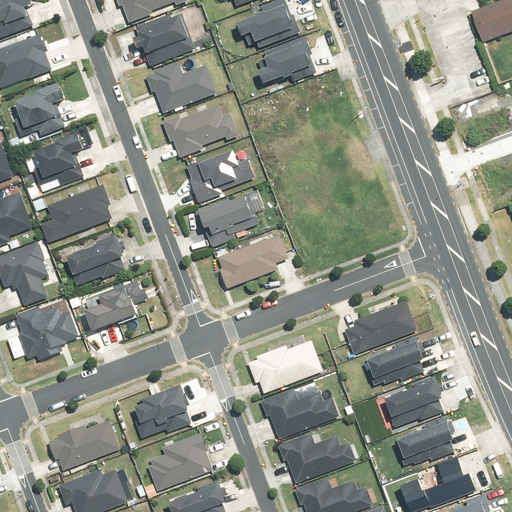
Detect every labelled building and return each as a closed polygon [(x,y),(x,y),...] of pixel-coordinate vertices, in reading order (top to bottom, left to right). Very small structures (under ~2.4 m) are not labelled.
[(0,0),(0,35),(33,24),(27,7),(36,3),(35,0),(0,0)] [(118,0),(122,8),(124,7),(131,24),(155,15),(154,12),(179,3),(180,6),(191,2),(190,0),(118,0)] [(267,11),(239,22),(248,45),(258,41),(260,46),(301,30),(295,14),(292,15),(285,0),(278,0),(264,5),(267,11)] [(511,32),(511,0),(492,0),(467,9),(480,44),(511,32)] [(142,38),(137,40),(141,50),(148,48),(154,65),(198,49),(185,13),(174,17),(173,15),(138,27),(142,38)] [(0,47),(0,85),(53,68),(40,33),(0,47)] [(258,58),(267,81),(295,70),(297,76),(318,68),(311,51),(315,50),(308,33),(267,49),(269,54),(258,58)] [(158,92),(166,114),(219,94),(208,66),(185,74),(181,63),(156,72),(157,75),(148,79),(154,94),(158,92)] [(9,106),(20,138),(59,124),(53,106),(69,100),(64,86),(9,106)] [(240,102),(236,92),(225,96),(230,106),(240,102)] [(176,141),(182,158),(206,150),(204,146),(228,138),(229,141),(242,137),(234,114),(226,117),(222,107),(184,120),(183,116),(164,123),(171,143),(176,141)] [(29,152),(41,184),(80,170),(73,152),(90,146),(85,132),(29,152)] [(0,135),(0,179),(14,175),(0,135)] [(238,148),(189,166),(202,201),(225,192),(224,187),(256,175),(249,157),(242,159),(238,148)] [(56,217),(39,223),(46,241),(115,215),(103,185),(52,205),(56,217)] [(21,190),(0,197),(0,244),(10,241),(8,234),(33,226),(21,190)] [(251,197),(203,213),(215,249),(238,241),(236,234),(261,226),(251,197)] [(66,257),(74,283),(126,268),(116,233),(95,239),(97,248),(66,257)] [(225,270),(223,270),(230,289),(281,271),(278,264),(289,260),(281,238),(221,259),(225,270)] [(42,243),(0,255),(0,280),(20,275),(27,301),(48,295),(44,282),(53,279),(42,243)] [(90,303),(82,306),(90,328),(136,313),(131,298),(146,293),(142,278),(88,296),(90,303)] [(13,315),(28,354),(37,351),(40,359),(62,351),(60,343),(81,335),(71,308),(61,312),(56,299),(13,315)] [(359,326),(346,330),(356,355),(420,331),(409,302),(358,322),(359,326)] [(371,370),(376,386),(403,377),(404,380),(427,372),(424,363),(427,362),(419,338),(397,346),(398,349),(370,359),(373,369),(371,370)] [(262,383),(266,393),(324,371),(313,343),(292,351),(290,346),(259,358),(260,361),(252,364),(259,384),(262,383)] [(418,389),(389,399),(400,428),(445,413),(441,402),(445,401),(437,378),(416,385),(418,389)] [(137,422),(144,441),(165,432),(167,436),(197,425),(182,386),(141,401),(143,406),(139,408),(143,419),(137,422)] [(294,391),(263,401),(269,417),(274,415),(282,438),(341,418),(334,398),(325,401),(322,393),(298,401),(294,391)] [(430,430),(402,440),(412,469),(457,454),(453,443),(457,442),(449,419),(429,426),(430,430)] [(62,460),(66,471),(122,450),(112,423),(89,431),(87,426),(59,436),(60,439),(51,442),(58,461),(62,460)] [(149,467),(159,492),(217,470),(203,435),(167,450),(169,455),(152,461),(154,465),(149,467)] [(312,436),(281,447),(286,463),(292,461),(300,483),(358,463),(352,443),(342,446),(340,438),(315,447),(312,436)] [(424,478),(403,486),(412,511),(418,511),(477,490),(473,478),(467,480),(459,458),(438,466),(444,482),(428,488),(424,478)] [(76,502),(79,511),(105,511),(130,502),(118,471),(107,475),(105,470),(62,486),(70,505),(76,502)] [(328,480),(297,490),(303,506),(309,504),(311,511),(360,511),(375,507),(368,487),(359,490),(356,482),(332,490),(328,480)] [(222,482),(172,501),(175,511),(228,511),(226,506),(230,505),(222,482)] [(472,504),(450,511),(487,511),(485,507),(490,506),(485,492),(470,497),(472,504)]
